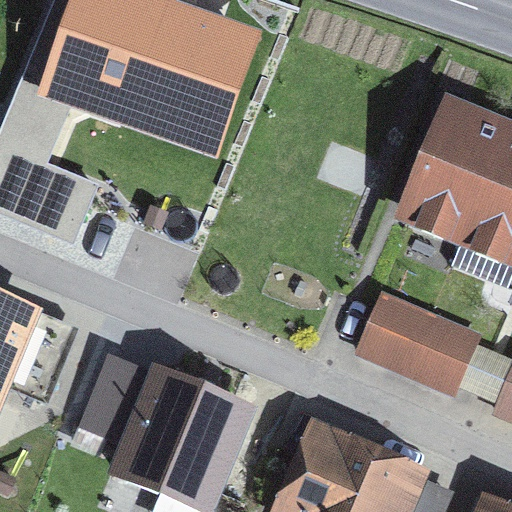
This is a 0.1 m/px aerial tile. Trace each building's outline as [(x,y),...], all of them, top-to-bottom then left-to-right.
[(216,137),(257,9),(226,0),(53,0),(29,78),(216,137)] [(408,215),(464,238),(506,137),(450,114),(408,215)] [(511,139),(506,137),(464,238),(511,258),(511,139)] [(431,321),(377,299),(352,360),(406,382),(431,321)] [(0,381),(25,320),(0,309),(0,381)] [(484,343),(431,321),(406,382),(459,404),(484,343)] [(218,496),(254,383),(104,336),(77,421),(114,433),(105,460),(218,496)] [(511,364),(491,416),(511,424),(511,364)] [(397,511),(398,511),(410,481),(318,442),(288,511),(397,511)]
